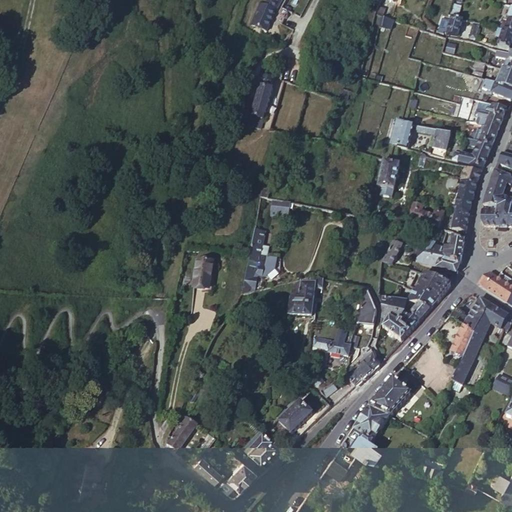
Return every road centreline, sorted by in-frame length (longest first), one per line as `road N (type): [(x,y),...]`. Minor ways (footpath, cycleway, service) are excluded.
road 1 (residential): [(162,453),(231,508),(356,390),(372,386)]
road 2 (tertiary): [(511,117),(479,196),(468,279)]
road 3 (tertiary): [(279,511),(372,386)]
road 4 (tertiary): [(372,386),(464,283)]
